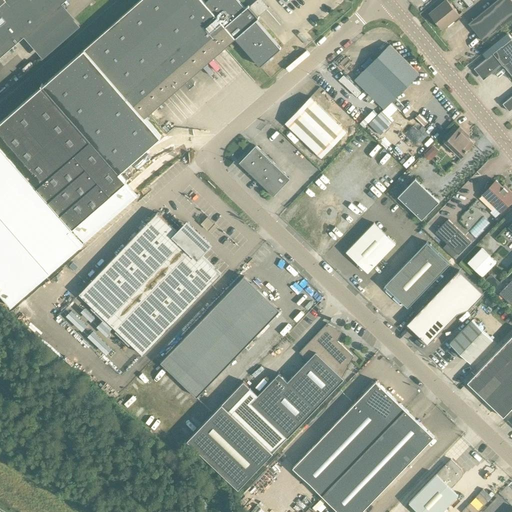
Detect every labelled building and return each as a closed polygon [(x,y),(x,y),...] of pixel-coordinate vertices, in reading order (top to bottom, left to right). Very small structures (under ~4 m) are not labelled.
[(0,0),(0,56),(64,0),(0,0)] [(202,0),(140,0),(86,47),(145,117),(148,114),(156,107),(185,82),(189,87),(195,82),(190,77),(235,37),(260,66),(281,48),(256,20),(259,18),(248,5),(245,8),(238,0),(208,0),(205,3),(202,0)] [(442,29),(459,15),(447,0),(445,0),(430,13),(442,29)] [(484,41),(511,17),(511,0),(495,0),(468,22),(484,41)] [(511,75),(511,39),(511,38),(502,46),(502,45),(474,68),(483,80),(502,64),(503,66),(504,66),(511,75)] [(384,108),(419,73),(390,44),(355,79),(370,94),(374,98),(384,108)] [(86,47),(43,85),(0,122),(0,143),(73,227),(88,214),(127,180),(120,172),(161,135),(145,117),(86,47)] [(357,97),(361,92),(343,75),(339,80),(357,97)] [(511,95),(502,103),(509,111),(511,108),(511,95)] [(395,98),(391,102),(399,110),(404,106),(395,98)] [(321,159),(346,133),(309,99),(284,125),(321,159)] [(373,110),(364,120),(367,123),(376,114),(373,110)] [(369,124),(380,135),(389,127),(386,124),(391,120),(382,111),(369,124)] [(461,157),(474,144),(464,134),(466,133),(460,127),(445,142),(461,157)] [(37,186),(0,143),(0,299),(7,307),(99,227),(88,214),(73,227),(37,186),(36,188),(36,187),(37,186)] [(430,158),(438,151),(432,145),(425,152),(425,153),(424,153),(424,154),(424,155),(424,156),(425,157),(425,158),(426,158),(427,159),(428,159),(429,159),(430,159),(430,158)] [(274,196),(290,179),(256,146),(239,163),(274,196)] [(422,219),(439,201),(416,178),(398,196),(422,219)] [(503,187),(496,180),(491,186),(479,198),(492,210),(495,207),(501,213),(510,203),(511,200),(511,192),(504,185),(503,187)] [(213,286),(222,277),(189,246),(157,215),(80,297),(144,358),(213,286)] [(459,255),(471,242),(448,220),(436,233),(459,255)] [(369,274),(396,245),(375,225),(347,254),(369,274)] [(408,309),(450,265),(427,243),(385,287),(408,309)] [(482,278),(496,263),(482,249),(468,264),(482,278)] [(459,271),(407,325),(428,345),(458,313),(467,310),(483,294),(459,271)] [(196,399),(280,312),(244,278),(160,365),(196,399)] [(511,305),(511,304),(511,279),(499,293),(511,305)] [(471,364),(493,341),(472,321),(450,344),(471,364)] [(299,353),(307,362),(315,353),(341,379),(353,357),(331,336),(335,329),(327,324),(299,353)] [(511,336),(467,384),(504,418),(511,408),(511,336)] [(286,383),(314,410),(343,381),(341,379),(315,353),(307,362),(286,383)] [(221,404),(272,453),(314,410),(286,383),(278,374),(257,396),(242,382),(221,404)] [(376,382),(293,469),(338,511),(362,511),(434,437),(376,382)] [(236,489),(272,453),(221,404),(186,440),(236,489)] [(461,469),(451,460),(408,506),(413,511),(445,511),(459,498),(450,489),(462,478),(457,474),(461,469)] [(480,493),(476,497),(483,504),(484,505),(488,501),(480,493)] [(466,507),(471,511),(478,511),(480,511),(478,509),(471,503),(466,507)]
